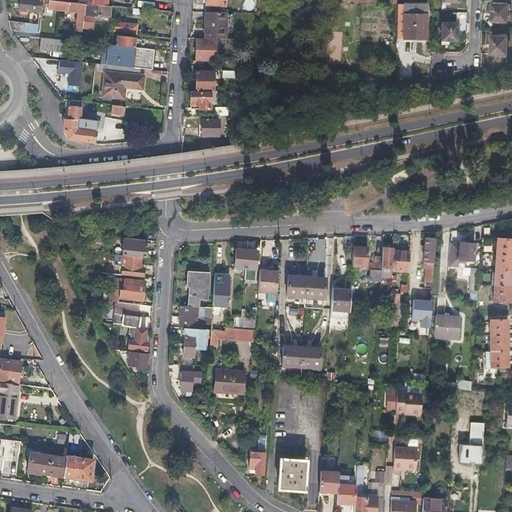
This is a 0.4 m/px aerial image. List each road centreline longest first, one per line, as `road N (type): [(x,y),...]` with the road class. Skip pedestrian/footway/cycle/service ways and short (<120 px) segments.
road 1 (secondary): [(511,105),(261,156),(0,186)]
road 2 (secondary): [(0,199),(273,168),(511,119)]
road 3 (residential): [(172,225),(186,231),(441,222),(511,208)]
road 4 (residential): [(266,511),(160,395),(172,225)]
road 5 (residential): [(0,274),(136,507)]
road 6 (residential): [(169,145),(54,155),(25,115),(20,91)]
road 7 (residential): [(182,0),(169,145)]
road 8 (residential): [(0,487),(136,507)]
